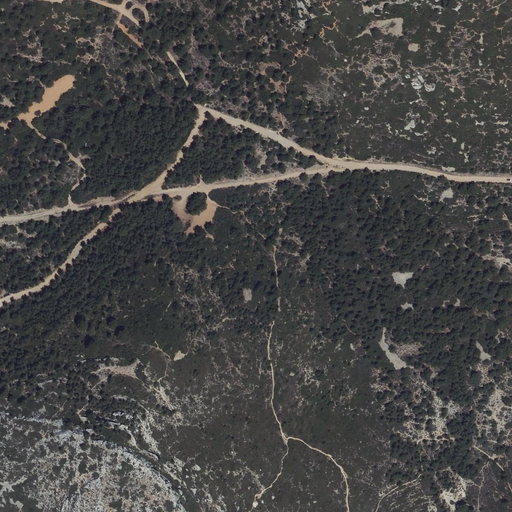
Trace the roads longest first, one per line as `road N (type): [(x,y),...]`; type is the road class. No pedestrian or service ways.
road 1 (track): [(0,218),(360,165),(511,179)]
road 2 (track): [(0,305),(35,290),(158,183),(205,110)]
road 3 (track): [(277,135),(196,105),(167,50),(131,17),(96,0)]
